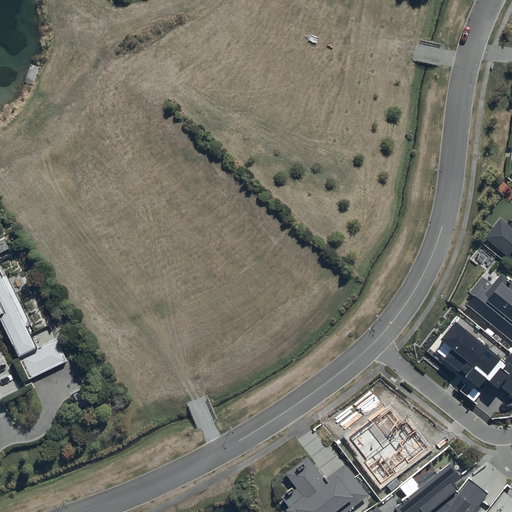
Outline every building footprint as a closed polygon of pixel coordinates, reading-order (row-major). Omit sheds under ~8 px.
[(511,229),(500,219),(484,238),(511,260),(511,229)] [(66,361),(55,340),(35,349),(25,327),(29,325),(5,276),(2,278),(0,274),(0,317),(20,357),(18,358),(28,379),(66,361)] [(477,298),(470,307),(511,340),(511,283),(501,274),(492,285),(483,278),(471,293),(477,298)] [(450,351),(443,360),(479,390),(487,381),(499,390),(502,386),(511,395),(511,354),(510,353),(504,361),(457,321),(439,342),(450,351)] [(306,457),(285,474),(297,489),(294,491),(291,488),(280,496),(289,508),(285,511),(347,511),(368,496),(344,465),(325,480),(306,457)] [(450,466),(395,510),(397,511),(475,511),(489,494),(468,479),(460,492),(455,487),(463,480),(450,466)]
